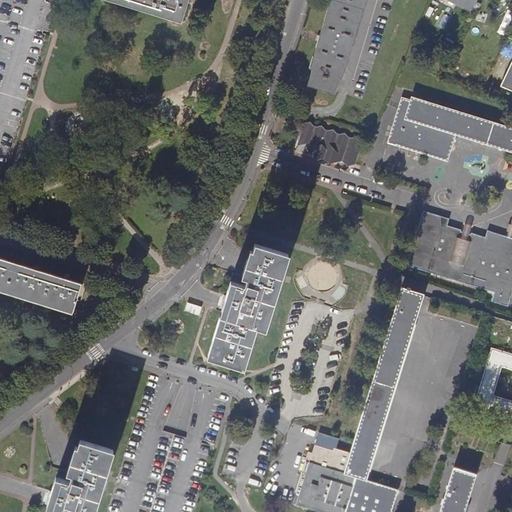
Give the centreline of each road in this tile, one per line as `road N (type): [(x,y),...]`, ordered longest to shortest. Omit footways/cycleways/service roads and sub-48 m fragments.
road 1 (residential): [(253,151),(231,207),(191,268),(110,339)]
road 2 (residential): [(110,339),(133,356),(248,392),(285,425)]
road 3 (residential): [(253,151),(412,202)]
road 4 (residential): [(298,0),(253,151)]
road 5 (residential): [(110,339),(0,426)]
